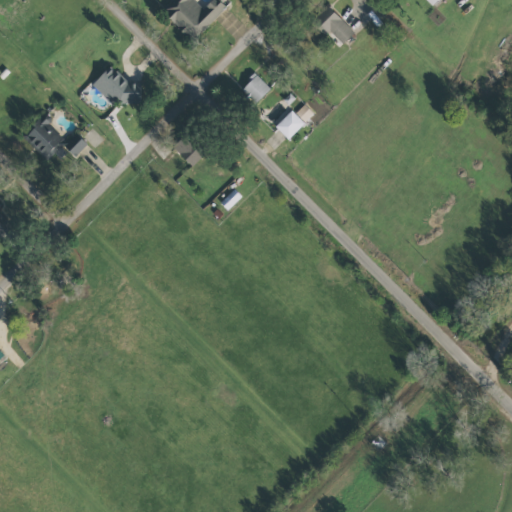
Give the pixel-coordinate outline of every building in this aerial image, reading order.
[(209,0),(202,8),(193,0),(170,0),(160,11),(192,41),(224,7),(216,0),(209,0)] [(341,44),(353,33),(326,5),(310,21),(322,33),(326,29),(341,44)] [(136,92),(110,66),(91,84),(110,104),(116,98),(123,106),(136,92)] [(254,104),(269,89),(255,74),(239,88),(254,104)] [(313,113),(303,104),(295,113),(304,123),(313,113)] [(274,126),(287,140),(303,124),(290,111),(274,126)] [(86,144),(75,134),(68,141),(42,116),(22,136),(48,161),(54,155),(65,165),(86,144)] [(171,148),(191,166),(203,153),(183,135),(171,148)] [(219,202),(226,211),(241,197),(233,189),(219,202)] [(0,214),(0,238),(12,226),(0,214)]
